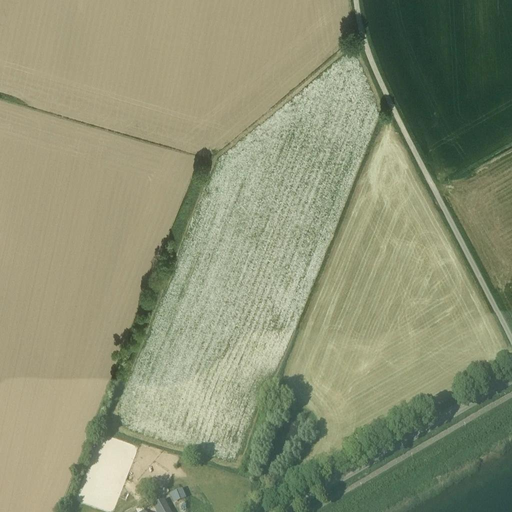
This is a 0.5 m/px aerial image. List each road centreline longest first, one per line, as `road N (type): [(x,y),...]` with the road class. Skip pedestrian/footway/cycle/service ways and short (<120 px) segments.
road 1 (unclassified): [(511,340),(410,150),(360,44),(351,0)]
road 2 (secondary): [(280,511),(511,377)]
